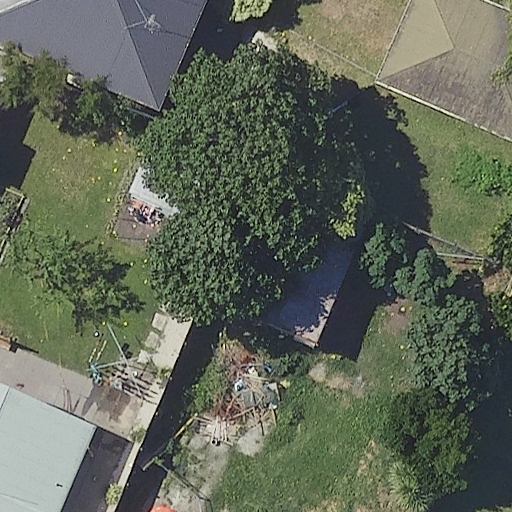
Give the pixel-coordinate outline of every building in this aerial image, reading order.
[(229,0),(0,0),(0,66),(181,133),(229,0)] [(511,26),(454,0),(430,0),(385,98),(511,157),(511,26)] [(237,186),(154,149),(127,208),(210,246),(237,186)] [(372,241),(280,205),(233,325),(325,361),(372,241)] [(0,511),(81,511),(110,444),(0,398),(0,511)]
